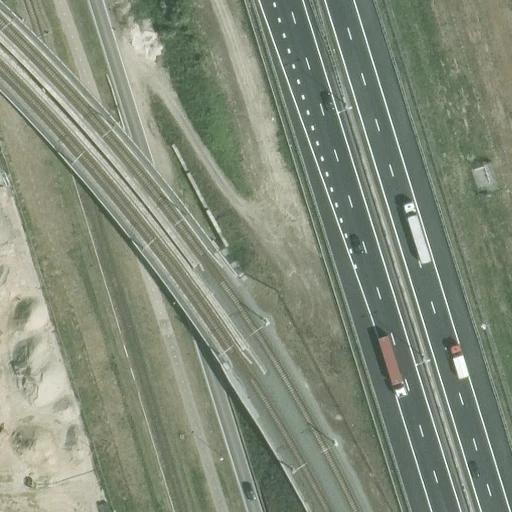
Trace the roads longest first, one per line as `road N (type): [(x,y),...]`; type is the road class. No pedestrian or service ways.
road 1 (secondary): [(95,0),(255,511)]
road 2 (motorway): [(496,511),(338,0)]
road 3 (motorway): [(287,0),(444,511)]
